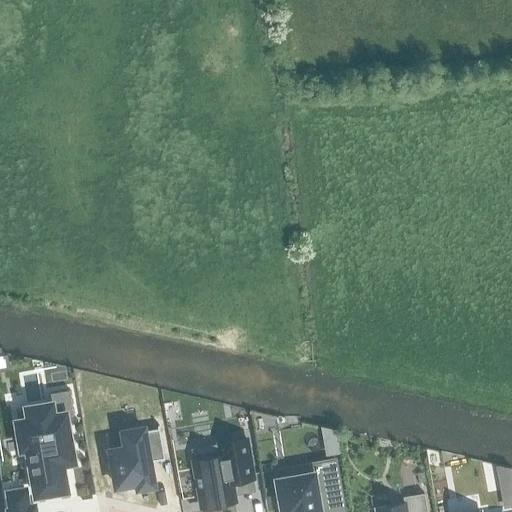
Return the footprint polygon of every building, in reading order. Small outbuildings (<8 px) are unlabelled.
[(28,419),(22,420),(26,446),(27,448),(35,495),(37,495),(36,489),(62,485),(63,491),(66,490),(61,464),(64,464),(63,459),(70,458),(71,462),(73,462),(65,416),(65,414),(70,413),(71,415),(73,415),(69,390),(66,391),(67,393),(52,396),(51,393),(49,394),(51,403),(48,403),(28,407),(26,407),(26,408),(26,410),(28,419)] [(124,447),(108,450),(114,486),(135,483),(136,488),(152,485),(147,462),(163,459),(157,425),(156,425),(156,428),(142,431),(141,428),(121,432),(124,447)] [(220,456),(193,461),(201,508),(234,502),(231,483),(253,479),(246,439),(218,444),(220,456)] [(324,455),(339,452),(336,439),(322,441),(324,455)] [(280,479),(276,480),(281,511),(319,511),(316,491),(339,486),(334,459),(309,464),(311,474),(280,479)] [(511,488),(502,491),(505,506),(511,504),(511,488)] [(24,490),(7,493),(10,510),(8,511),(7,511),(34,511),(34,506),(27,507),(24,490)] [(403,503),(375,508),(375,511),(426,511),(423,493),(402,497),(403,503)]
